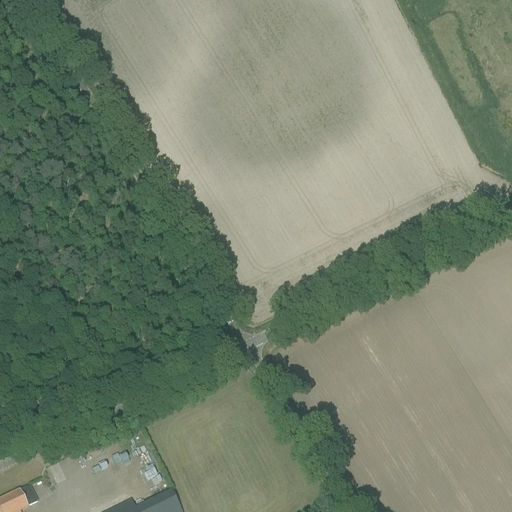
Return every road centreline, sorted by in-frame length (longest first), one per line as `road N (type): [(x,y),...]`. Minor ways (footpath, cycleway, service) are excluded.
road 1 (unclassified): [(247,347),(32,0)]
road 2 (unclassified): [(247,347),(511,216)]
road 3 (unclassified): [(0,469),(247,347)]
road 4 (unclassified): [(351,511),(247,347)]
